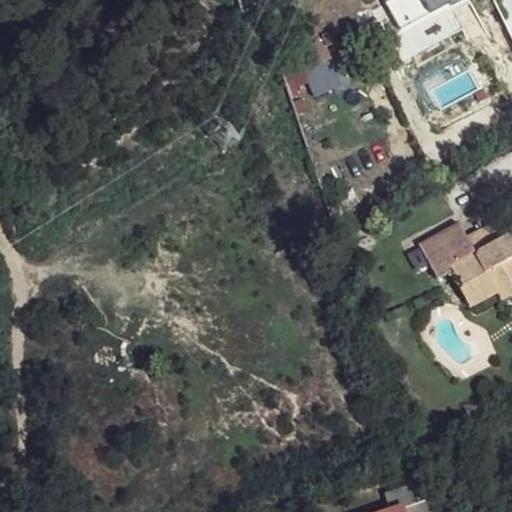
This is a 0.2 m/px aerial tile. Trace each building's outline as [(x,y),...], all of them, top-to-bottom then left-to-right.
[(384,0),(400,31),(448,5),(445,0),(384,0)] [(326,48),(335,43),(330,33),(321,38),(322,41),(326,48)] [(303,73),(331,60),(326,48),(322,41),(295,52),(303,73)] [(340,85),(331,60),(303,73),(289,79),(293,87),(307,81),(314,97),(340,85)] [(437,280),(449,273),(463,300),(478,292),(481,299),(494,292),(497,299),(511,291),(508,284),(511,282),(511,254),(509,256),(497,262),(488,244),(500,238),(491,223),(464,237),(457,224),(418,245),(437,280)] [(509,256),(500,238),(488,244),(497,262),(509,256)] [(463,300),(466,307),(481,299),(478,292),(463,300)] [(503,398),(498,387),(487,392),(493,403),(503,398)] [(388,511),(432,511),(429,502),(415,507),(408,487),(383,496),(389,511),(388,511)]
